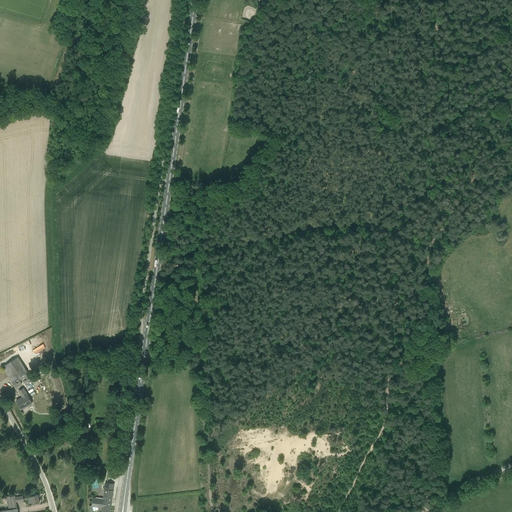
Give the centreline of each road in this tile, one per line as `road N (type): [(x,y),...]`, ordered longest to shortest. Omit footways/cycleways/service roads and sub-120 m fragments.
road 1 (primary): [(195,0),(124,497)]
road 2 (track): [(470,164),(472,180),(426,247),(426,310),(389,382),(389,407),(346,506),(332,511)]
road 3 (track): [(158,258),(365,222),(511,139)]
road 4 (track): [(196,251),(212,511)]
road 5 (track): [(511,132),(447,70),(433,0)]
road 6 (tertiary): [(53,511),(0,396)]
